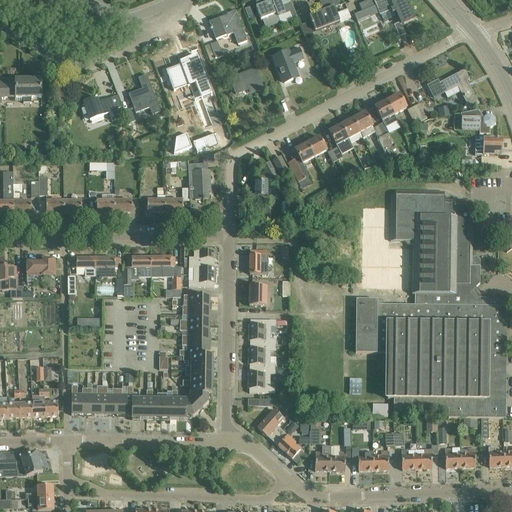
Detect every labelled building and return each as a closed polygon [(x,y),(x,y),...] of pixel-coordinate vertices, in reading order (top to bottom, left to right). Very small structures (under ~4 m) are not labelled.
[(264,1),(256,4),(257,8),(256,8),(261,21),(262,21),(265,29),(280,23),(278,17),(285,15),(290,13),(293,21),(297,20),(291,3),(282,7),(279,0),(269,0),(265,2),(264,1)] [(312,0),(313,2),(318,0),(323,12),(334,8),(339,6),(336,0),(312,0)] [(373,0),(369,2),(372,8),(376,7),(374,2),(376,1),(376,2),(379,0),(373,0)] [(376,1),(374,2),(376,7),(378,11),(380,16),(381,16),(384,23),(399,16),(402,23),(404,26),(416,21),(402,0),(379,0),(376,2),(376,1)] [(323,12),(309,17),(311,23),(312,26),(312,25),(315,33),(315,34),(340,24),(340,23),(351,19),(347,11),(337,15),(334,8),(339,6),(334,8),(323,12)] [(372,8),(354,16),(357,22),(371,16),(370,15),(378,11),(376,7),(372,8)] [(248,19),(253,17),(250,9),(245,10),(248,19)] [(247,43),(239,21),(235,12),(227,15),(227,17),(220,20),(219,19),(209,23),(211,28),(210,28),(211,30),(212,30),(216,40),(234,33),(238,46),(247,43)] [(394,26),(399,38),(405,35),(400,23),(394,26)] [(217,43),(210,46),(215,60),(222,58),(217,43)] [(287,53),(275,58),(285,84),(297,79),(291,65),(303,60),(299,50),(287,54),(287,53)] [(188,64),(167,72),(172,88),(194,80),(202,99),(211,96),(209,91),(210,91),(197,57),(187,61),(188,64)] [(263,90),(260,81),(256,71),(230,80),(233,86),(232,86),(233,89),(236,95),(254,88),(256,93),(263,90)] [(438,81),(427,87),(434,100),(445,94),(448,100),(460,93),(469,109),(478,105),(467,83),(466,82),(468,81),(469,82),(465,74),(466,73),(465,73),(457,77),(457,76),(441,84),(440,84),(438,81)] [(160,113),(150,85),(147,76),(138,79),(143,92),(129,97),(135,112),(149,107),(152,116),(160,113)] [(41,98),(41,90),(41,80),(15,81),(15,86),(11,86),(11,84),(0,84),(0,103),(0,104),(0,98),(15,97),(15,98),(24,98),(24,104),(31,104),(31,98),(41,98)] [(406,109),(404,104),(399,95),(387,102),(394,116),(406,109)] [(116,111),(111,99),(98,104),(96,98),(83,104),(86,113),(90,122),(103,117),(109,114),(112,122),(121,119),(117,110),(116,111)] [(382,122),(383,124),(386,129),(398,122),(387,102),(375,108),(382,122)] [(420,123),(427,119),(419,105),(412,108),(418,119),(420,123)] [(418,119),(412,108),(407,111),(412,122),(418,119)] [(131,110),(124,112),(129,125),(135,122),(131,110)] [(478,111),(461,114),(461,115),(462,119),(461,132),(479,132),(479,135),(490,136),(490,128),(491,128),(495,125),(495,120),(492,116),(487,116),(483,119),(478,111)] [(365,114),(353,120),(360,134),(363,139),(375,133),(378,139),(377,140),(388,161),(399,155),(388,134),(384,136),(378,127),(373,129),(365,114)] [(348,140),(360,134),(353,120),(341,126),(348,140)] [(388,133),(386,129),(383,124),(378,127),(384,136),(388,134),(388,133)] [(341,126),(329,133),(336,147),(337,148),(342,156),(353,150),(348,140),(341,126)] [(176,139),(174,155),(191,148),(186,135),(176,139)] [(327,152),(324,147),(319,138),(307,144),(314,158),(327,152)] [(475,150),(475,156),(481,156),(481,157),(494,157),(494,154),(501,155),(502,141),(487,141),(487,139),(476,139),(475,150)] [(204,140),(193,144),(197,154),(207,150),(204,140)] [(302,165),(314,158),(307,144),(295,151),(297,156),(291,159),(293,162),(287,165),(297,184),(305,180),(305,179),(309,177),(302,165)] [(454,165),(455,145),(446,145),(445,164),(454,165)] [(332,151),(338,161),(343,159),(337,148),(332,151)] [(333,164),(338,161),(332,151),(327,154),(333,164)] [(274,162),(280,174),(287,171),(280,159),(274,162)] [(206,165),(188,166),(188,163),(178,164),(178,170),(181,170),(181,172),(188,172),(189,193),(189,200),(195,199),(195,201),(203,200),(203,201),(205,201),(205,200),(208,200),(208,191),(207,191),(206,186),(210,186),(209,172),(206,172),(206,165)] [(89,164),(89,173),(105,173),(105,165),(89,164)] [(270,164),(262,168),(266,175),(261,177),(261,183),(255,183),(255,198),(267,198),(277,198),(278,189),(267,189),(267,183),(266,183),(267,180),(268,179),(269,180),(276,176),(270,164)] [(3,203),(0,202),(0,215),(13,215),(13,194),(13,174),(3,174),(3,203)] [(39,197),(47,197),(47,178),(38,178),(39,197)] [(87,182),(79,182),(79,194),(87,194),(87,182)] [(473,204),(470,202),(444,202),(444,193),(395,193),(391,197),(391,242),(404,242),(407,246),(413,246),(412,296),(415,296),(414,306),(377,306),(377,301),(356,301),(356,354),(388,355),(388,400),(394,400),(393,414),(406,414),(406,410),(449,410),(448,419),(505,420),(505,419),(504,419),(504,353),(508,353),(509,354),(509,352),(509,350),(511,343),(511,342),(510,346),(503,343),(505,308),(507,308),(505,308),(505,299),(479,299),(474,290),(480,284),(480,261),(477,258),(472,258),(473,204)] [(13,194),(13,215),(31,215),(31,202),(20,203),(19,194),(13,194)] [(102,202),(96,202),(97,214),(114,214),(114,196),(102,196),(102,202)] [(183,201),(165,202),(165,214),(183,214),(183,202),(183,201)] [(46,215),(64,215),(64,202),(46,202),(46,215)] [(82,214),(82,204),(82,202),(64,202),(64,215),(82,214)] [(132,202),(114,202),(114,214),(132,214),(132,202)] [(157,202),(147,202),(147,214),(165,214),(165,202),(157,202)] [(216,261),(216,252),(194,252),(194,259),(189,259),(189,264),(214,265),(214,261),(216,261)] [(250,252),(250,276),(268,276),(268,252),(250,252)] [(96,259),(72,260),(72,270),(85,270),(85,278),(96,278),(96,270),(96,259)] [(96,278),(96,279),(115,279),(115,269),(119,269),(119,259),(96,259),(96,270),(96,278)] [(127,269),(123,269),(123,281),(124,293),(131,293),(131,272),(132,272),(132,269),(138,269),(138,279),(151,279),(151,259),(127,259),(127,269)] [(175,279),(175,269),(175,259),(151,259),(151,279),(175,279)] [(5,260),(0,260),(0,282),(2,282),(2,292),(11,292),(11,300),(22,300),(22,298),(22,288),(16,288),(16,268),(5,268),(5,260)] [(31,262),(27,261),(27,283),(34,283),(34,277),(55,277),(55,261),(40,261),(40,262),(37,262),(36,261),(32,260),(31,262)] [(214,269),(214,265),(189,264),(189,276),(216,277),(216,269),(214,269)] [(215,285),(216,277),(189,276),(189,289),(214,289),(214,285),(215,285)] [(181,299),(181,288),(180,279),(172,280),(172,299),(181,299)] [(289,297),(289,282),(281,282),(281,297),(289,297)] [(249,284),(249,308),(265,308),(265,290),(259,290),(259,284),(249,284)] [(210,305),(210,297),(184,297),(184,302),(188,302),(188,307),(208,307),(208,305),(210,305)] [(208,307),(188,307),(183,307),(182,317),(188,317),(188,322),(209,322),(209,320),(208,320),(208,315),(211,315),(211,309),(208,309),(208,307)] [(77,320),(77,329),(91,329),(91,320),(77,320)] [(209,322),(188,322),(180,322),(180,332),(188,332),(187,337),(208,337),(208,335),(209,335),(209,322)] [(276,328),(276,322),(250,322),(250,326),(249,326),(249,334),(271,334),(271,328),(276,328)] [(271,334),(249,334),(249,342),(250,342),(250,346),(275,346),(275,341),(271,341),(271,334)] [(208,337),(187,337),(182,337),(182,347),(187,347),(187,352),(209,352),(209,350),(207,350),(207,345),(210,345),(210,339),(207,339),(208,337)] [(275,352),(275,346),(250,346),(250,350),(248,350),(248,358),(270,358),(270,352),(275,352)] [(209,352),(187,352),(180,352),(179,357),(183,357),(183,362),(191,362),(191,367),(185,367),(185,377),(191,377),(190,382),(183,382),(183,387),(190,387),(190,396),(208,397),(212,397),(212,380),(211,380),(211,365),(212,365),(212,357),(209,357),(209,352)] [(270,365),(270,358),(248,358),(248,366),(250,366),(250,370),(275,371),(275,365),(270,365)] [(44,382),(44,374),(43,369),(36,369),(36,383),(44,382)] [(275,376),(275,371),(250,370),(250,374),(248,374),(248,382),(270,382),(270,376),(275,376)] [(270,389),(270,382),(248,382),(248,390),(249,390),(249,394),(275,395),(275,389),(270,389)] [(82,395),(77,395),(77,387),(72,387),(71,416),(79,417),(79,415),(84,415),(84,418),(87,418),(87,390),(82,390),(82,395)] [(102,417),(102,388),(97,388),(97,395),(92,395),(92,390),(87,390),(87,418),(89,418),(90,415),(94,415),(94,417),(102,417)] [(107,395),(107,388),(102,388),(102,417),(109,417),(109,416),(114,416),(114,418),(117,418),(117,390),(112,390),(112,396),(107,395)] [(132,394),(132,388),(127,388),(122,388),(122,390),(117,390),(117,418),(119,418),(119,416),(124,416),(124,417),(131,417),(132,394)] [(39,397),(32,397),(33,419),(46,419),(45,404),(45,398),(44,391),(39,391),(39,397)] [(152,400),(152,392),(147,392),(146,400),(137,400),(137,394),(132,394),(131,417),(131,421),(154,421),(154,420),(169,420),(169,422),(186,422),(186,418),(194,418),(208,404),(208,397),(190,396),(186,400),(177,400),(177,392),(175,392),(172,392),(172,400),(167,400),(167,395),(157,394),(157,400),(152,400)] [(276,401),(258,401),(248,400),(248,407),(258,408),(272,408),(277,411),(277,403),(276,401)] [(46,419),(58,418),(58,403),(45,404),(46,419)] [(20,420),(33,419),(32,404),(20,405),(20,420)] [(372,418),(387,417),(387,404),(371,405),(372,418)] [(8,420),(20,420),(20,405),(7,405),(8,420)] [(279,435),(282,432),(277,427),(284,420),(274,410),(257,429),(268,438),(275,444),(279,439),(278,439),(279,438),(278,437),(280,436),(279,435)] [(427,434),(437,434),(437,420),(426,420),(427,434)] [(463,421),(463,430),(477,430),(477,421),(463,421)] [(344,422),(331,422),(331,431),(338,431),(338,427),(344,427),(344,422)] [(300,423),(300,433),(308,433),(308,423),(300,423)] [(319,446),(320,427),(314,427),(313,433),(312,433),(311,445),(319,446)] [(298,466),(305,458),(306,457),(294,445),(296,444),(282,432),(279,435),(280,436),(278,437),(279,438),(278,439),(279,439),(275,444),(274,444),(298,466)] [(386,449),(394,448),(394,436),(386,436),(386,449)] [(394,436),(394,448),(403,448),(402,436),(394,436)] [(438,459),(438,458),(438,447),(431,447),(431,451),(416,452),(416,456),(417,471),(432,471),(431,459),(438,459)] [(330,473),(330,458),(331,448),(323,448),(322,453),(315,453),(315,472),(330,473)] [(511,468),(511,448),(511,453),(503,453),(504,468),(511,468)] [(351,462),(351,461),(352,449),(346,449),(345,454),(339,453),(338,458),(330,458),(330,473),(345,473),(345,461),(351,462)] [(475,469),(475,459),(475,449),(468,450),(468,455),(460,455),(460,470),(475,469)] [(504,468),(503,453),(495,454),(495,449),(488,449),(489,469),(504,468)] [(460,455),(452,455),(452,450),(445,450),(445,470),(460,470),(460,455)] [(402,472),(417,471),(416,456),(416,452),(401,452),(402,472)] [(42,473),(36,454),(36,453),(21,458),(20,454),(0,454),(0,478),(26,478),(42,473)] [(373,473),(373,458),(365,458),(365,453),(358,454),(358,473),(373,473)] [(388,472),(388,462),(388,453),(381,453),(381,457),(373,458),(373,473),(388,472)] [(28,501),(53,500),(53,487),(37,488),(38,495),(31,495),(26,495),(26,501),(28,501)] [(53,511),(53,500),(28,501),(28,507),(34,507),(33,511),(53,511)] [(6,501),(0,501),(0,510),(12,510),(12,501),(6,501)]
